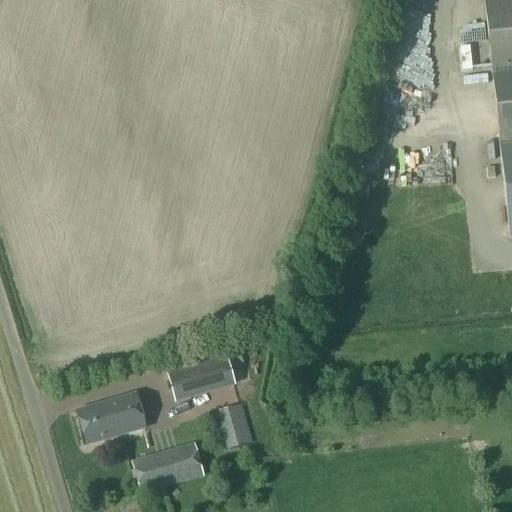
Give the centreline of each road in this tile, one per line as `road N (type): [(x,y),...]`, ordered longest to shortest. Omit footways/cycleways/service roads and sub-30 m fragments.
road 1 (unknown): [(432,0),(440,89),(476,222),(511,253)]
road 2 (unclassified): [(70,511),(0,298)]
